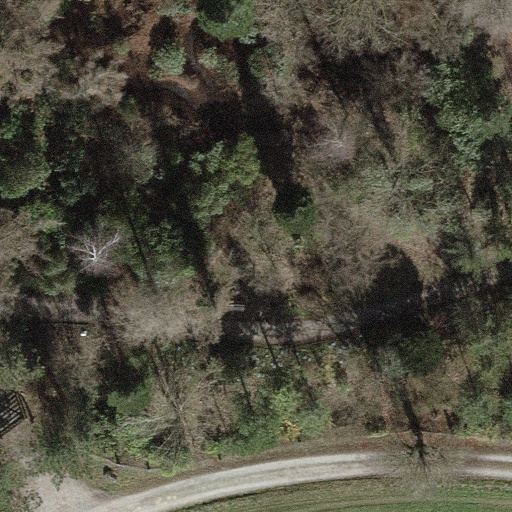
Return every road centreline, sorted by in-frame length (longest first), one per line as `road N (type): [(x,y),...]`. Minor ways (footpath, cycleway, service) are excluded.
road 1 (track): [(0,302),(211,333),(321,328),(511,269)]
road 2 (track): [(149,511),(334,467),(511,466)]
